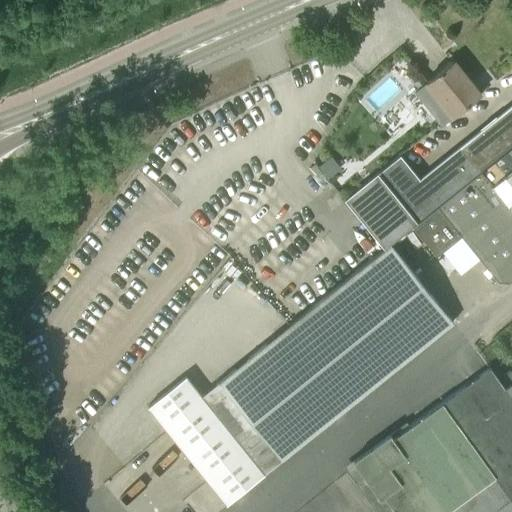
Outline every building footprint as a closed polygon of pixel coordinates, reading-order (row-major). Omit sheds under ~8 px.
[(440,124),(479,94),(452,60),(426,81),(417,88),(413,91),(440,124)] [(411,81),(417,88),(426,81),(420,74),(411,81)] [(390,242),(411,225),(511,145),(511,114),(507,108),(419,179),(400,154),(345,198),(384,247),(390,242)] [(511,145),(411,225),(425,242),(435,255),(460,235),(497,281),(509,282),(511,279),(511,145)] [(327,178),(341,168),(331,156),(318,166),(327,178)] [(453,321),(403,259),(390,242),(384,247),(220,380),(284,457),(453,321)] [(379,511),(511,511),(511,379),(507,383),(503,386),(490,367),(359,461),(383,494),(373,502),(379,511)] [(284,457),(220,380),(201,395),(185,376),(148,406),(226,503),(264,473),(263,472),(281,458),(281,459),(284,457)]
